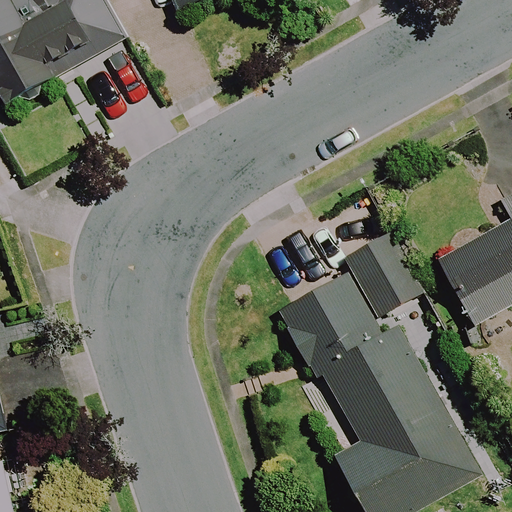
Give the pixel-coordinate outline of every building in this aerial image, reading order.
[(0,0),(0,101),(6,113),(126,42),(101,0),(0,0)] [(220,0),(168,0),(178,20),(220,0)] [(511,197),(506,201),(511,212),(511,226),(438,266),(473,330),(511,308),(511,197)] [(420,301),(390,250),(277,316),(314,380),(319,377),(359,446),(334,461),(363,511),(427,511),(485,478),(391,318),(420,301)] [(0,511),(12,511),(2,465),(0,465),(0,511)]
